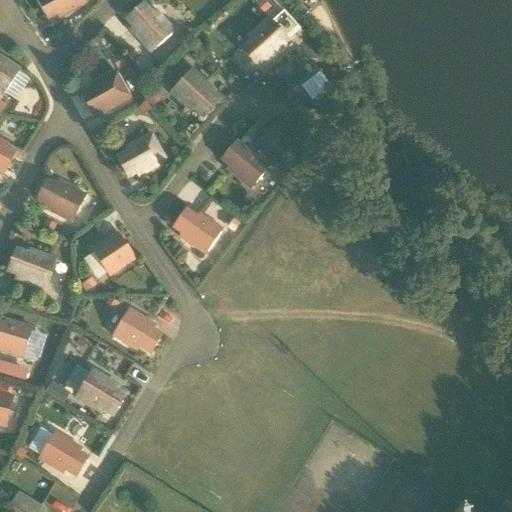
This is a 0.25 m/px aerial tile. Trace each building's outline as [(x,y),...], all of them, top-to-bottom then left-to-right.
[(59,19),(87,4),(84,0),(37,0),(46,16),(55,11),(59,19)] [(264,0),(263,0),(258,5),(265,13),(271,8),(264,0)] [(144,4),(130,16),(137,24),(130,30),(151,53),(175,32),(156,11),(153,14),(144,4)] [(251,41),(241,50),(253,64),(261,57),(267,64),(291,43),(269,19),(248,38),(251,41)] [(132,62),(139,55),(131,46),(124,53),(132,62)] [(0,94),(3,97),(20,70),(0,57),(0,94)] [(204,119),(217,105),(209,98),(215,92),(192,70),(171,93),(191,113),(194,110),(204,119)] [(93,89),(81,96),(90,112),(99,107),(104,115),(131,99),(116,72),(91,86),(93,89)] [(128,152),(116,158),(125,174),(134,169),(139,177),(166,162),(151,134),(126,148),(128,152)] [(0,171),(5,174),(14,158),(4,153),(9,145),(0,140),(0,171)] [(247,151),(236,142),(225,156),(233,163),(227,170),(251,190),(271,166),(249,148),(247,151)] [(59,186),(47,180),(39,197),(48,201),(44,209),(72,224),(86,196),(61,183),(59,186)] [(248,194),(241,203),(248,208),(255,198),(248,194)] [(223,230),(200,214),(197,217),(186,209),(176,225),(184,231),(179,238),(205,256),(223,230)] [(227,228),(234,233),(240,224),(233,219),(227,228)] [(57,225),(47,220),(42,228),(53,233),(57,225)] [(110,277),(136,260),(118,234),(92,251),(110,277)] [(46,290),(57,261),(30,251),(29,254),(16,250),(9,267),(19,271),(16,279),(46,290)] [(92,279),(81,286),(86,293),(97,286),(92,279)] [(119,304),(109,298),(105,306),(115,312),(119,304)] [(41,301),(37,312),(45,315),(49,304),(41,301)] [(151,355),(160,339),(152,334),(156,326),(129,310),(113,337),(137,352),(139,348),(151,355)] [(0,351),(23,359),(33,328),(5,320),(4,324),(0,322),(0,351)] [(87,363),(94,367),(100,357),(93,353),(87,363)] [(114,416),(123,401),(115,395),(119,388),(92,371),(76,398),(100,413),(102,410),(114,416)] [(0,426),(6,428),(14,397),(0,394),(0,426)] [(77,478),(86,462),(78,457),(82,449),(55,433),(39,460),(63,475),(65,471),(77,478)] [(44,511),(45,511),(18,494),(7,511),(44,511)]
